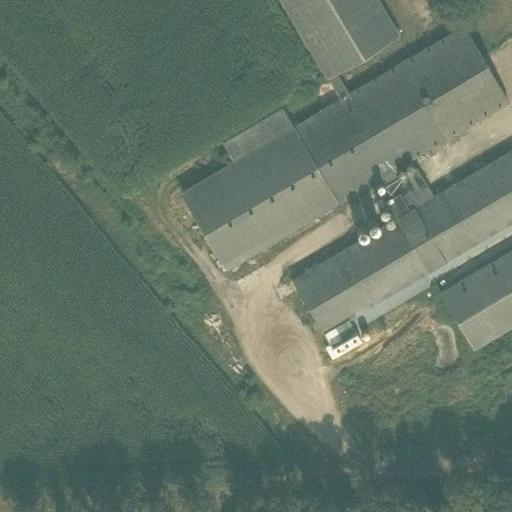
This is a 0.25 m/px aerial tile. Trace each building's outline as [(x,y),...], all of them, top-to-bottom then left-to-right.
[(379,0),(281,0),(339,99),(348,94),(336,73),(400,35),(379,0)] [(379,178),(393,170),(508,102),(463,26),(348,94),(339,99),(293,126),(283,109),(223,144),(233,161),(183,191),(228,267),(379,178)] [(511,150),(416,207),(396,219),(292,280),(323,333),(511,221),(511,150)] [(384,186),(379,190),(396,219),(416,207),(414,204),(431,194),(416,168),(398,178),(393,170),(379,178),(384,186)] [(511,327),(511,249),(440,292),(474,350),(511,327)]
